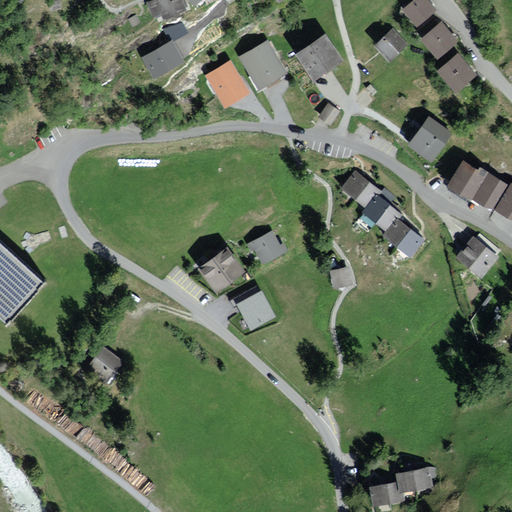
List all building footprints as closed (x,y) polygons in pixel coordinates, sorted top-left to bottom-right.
[(61,0),(47,0),(51,13),(64,10),(61,0)] [(183,0),(150,0),(149,1),(156,21),(187,10),(183,0)] [(437,9),(429,0),(413,0),(402,10),(416,27),(437,9)] [(137,15),(129,19),(134,28),(142,24),(137,15)] [(458,42),(441,23),(422,40),(438,59),(458,42)] [(410,46),(394,28),(374,45),(390,63),(410,46)] [(345,61),(326,33),(295,53),(314,81),(345,61)] [(269,39),(240,55),(259,90),(289,74),(269,39)] [(478,73),(459,52),(438,71),(457,92),(478,73)] [(231,59),(204,75),(224,109),(251,93),(231,59)] [(454,133),(430,117),(410,145),(434,162),(454,133)] [(488,172),(464,157),(447,185),(471,199),(474,197),(488,172)] [(381,190),(356,170),(341,187),(366,208),(377,194),(381,190)] [(509,184),(488,172),(474,197),(495,209),(496,207),(509,184)] [(511,181),(509,184),(496,207),(511,217),(511,181)] [(403,214),(377,194),(366,208),(361,214),(386,234),(399,218),(403,214)] [(428,242),(399,218),(386,234),(383,239),(412,262),(428,242)] [(276,228),(252,242),(264,263),(288,249),(276,228)] [(49,278),(0,235),(0,320),(6,326),(49,278)] [(500,256),(474,235),(456,257),(482,277),(500,256)] [(227,245),(198,266),(217,292),(246,271),(227,245)] [(348,266),(329,271),(333,288),(352,284),(348,266)] [(251,330),(275,317),(259,286),(235,299),(251,330)] [(125,359),(103,345),(90,366),(112,380),(125,359)] [(391,471),(367,475),(373,508),(408,502),(407,494),(436,489),(431,458),(392,464),(391,471)]
